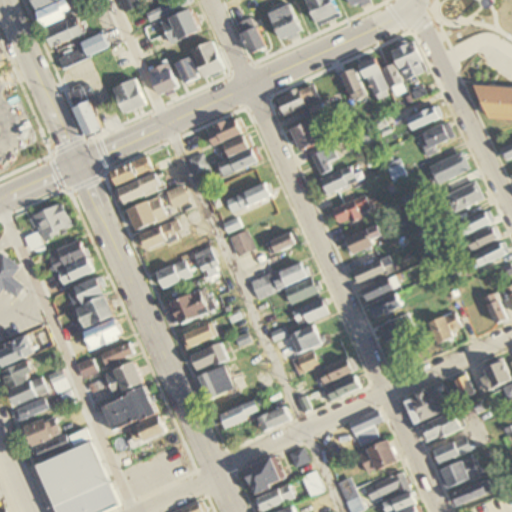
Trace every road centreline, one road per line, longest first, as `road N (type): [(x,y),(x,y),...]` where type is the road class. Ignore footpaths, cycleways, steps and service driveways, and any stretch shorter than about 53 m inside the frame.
road 1 (residential): [(386,393),(208,0)]
road 2 (residential): [(233,511),(77,164)]
road 3 (tertiary): [(77,164),(388,20),(411,1)]
road 4 (residential): [(142,511),(386,393)]
road 5 (tertiary): [(511,212),(411,1)]
road 6 (residential): [(77,164),(2,0)]
road 7 (residential): [(386,393),(511,334)]
road 8 (residential): [(440,511),(386,393)]
